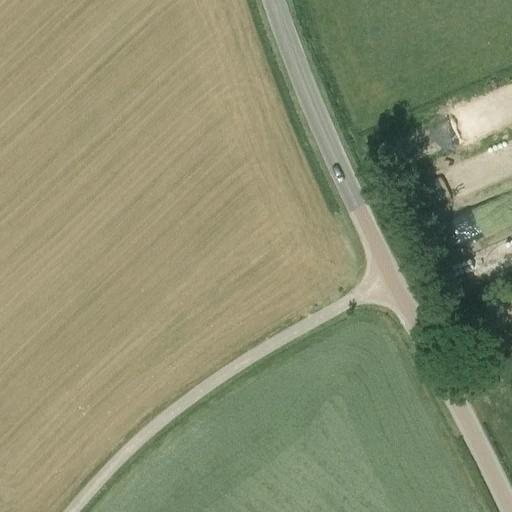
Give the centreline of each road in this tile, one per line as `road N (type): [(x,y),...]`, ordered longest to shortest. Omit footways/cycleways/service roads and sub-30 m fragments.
road 1 (unclassified): [(70,511),(181,402),(391,279)]
road 2 (tertiary): [(391,279),(274,0)]
road 3 (tertiary): [(503,511),(391,279)]
